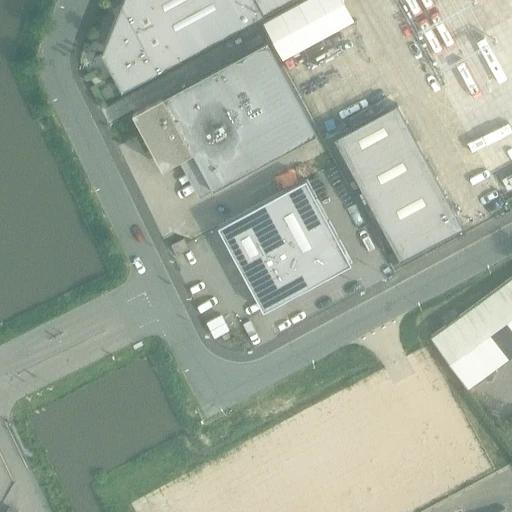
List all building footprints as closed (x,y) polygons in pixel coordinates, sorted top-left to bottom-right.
[(114,23),(102,54),(122,92),(265,16),(292,0),(123,0),(122,5),(127,16),(114,23)] [(342,0),(302,0),(263,22),(283,59),(354,20),(342,0)] [(318,134),(267,41),(132,113),(162,169),(193,152),(213,190),(318,134)] [(397,104),(334,138),(400,261),(464,227),(397,104)] [(511,174),(502,179),(508,190),(511,187),(511,174)] [(351,264),(306,179),(218,227),(263,311),(351,264)] [(183,238),(171,245),(176,255),(189,249),(183,238)] [(511,277),(430,337),(468,389),(511,356),(511,277)]
